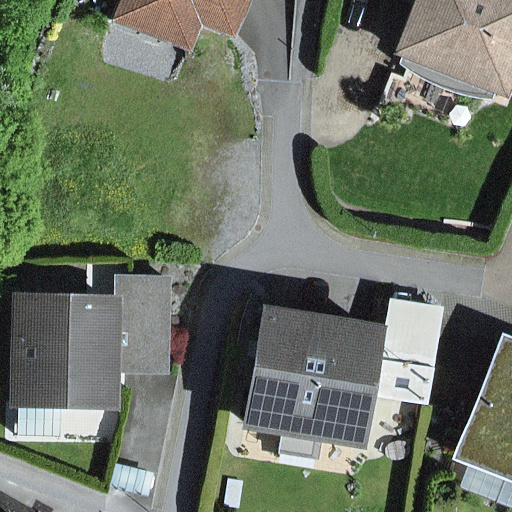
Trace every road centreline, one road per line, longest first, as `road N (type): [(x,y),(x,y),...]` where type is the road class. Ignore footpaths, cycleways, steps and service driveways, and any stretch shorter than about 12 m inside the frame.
road 1 (residential): [(168,511),(214,316),(235,275),(277,246)]
road 2 (residential): [(277,246),(482,276)]
road 3 (residential): [(277,246),(281,79)]
